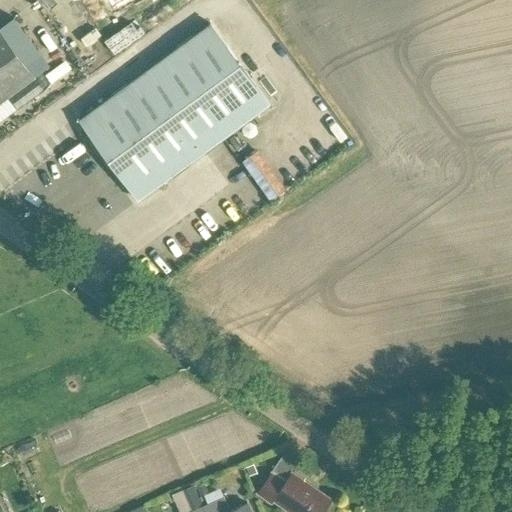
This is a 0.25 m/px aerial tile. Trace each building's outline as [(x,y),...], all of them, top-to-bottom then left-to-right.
[(80,118),(140,200),(270,104),(210,22),(80,118)] [(0,103),(35,77),(0,30),(0,103)] [(254,464),(246,467),(250,476),(257,473),(254,464)] [(322,511),(331,498),(292,471),(285,480),(273,471),(259,491),(272,500),(274,497),(295,511),(322,511)] [(205,483),(197,486),(200,496),(209,492),(205,483)] [(184,490),(192,509),(202,505),(193,485),(184,490)] [(224,496),(203,505),(206,511),(251,511),(248,502),(230,509),(224,496)]
